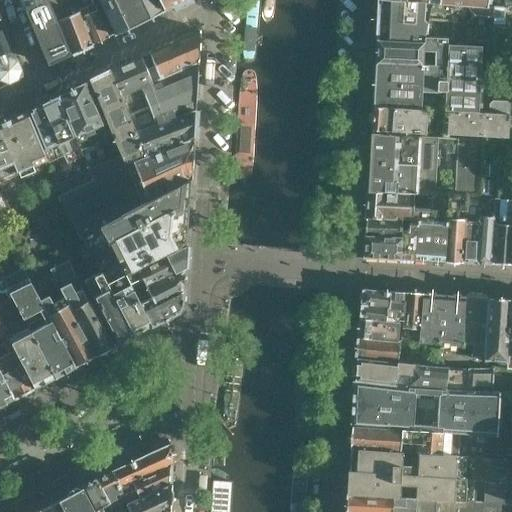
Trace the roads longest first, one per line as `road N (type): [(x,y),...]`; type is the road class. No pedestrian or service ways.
road 1 (residential): [(213,12),(44,88),(7,0)]
road 2 (residential): [(339,269),(357,0)]
road 3 (residential): [(213,12),(204,264)]
road 4 (residential): [(328,511),(339,269)]
road 5 (residential): [(196,344),(159,354),(0,439)]
road 6 (residential): [(0,507),(161,419),(192,416)]
road 7 (residential): [(511,281),(339,269)]
road 8 (residential): [(204,264),(339,269)]
